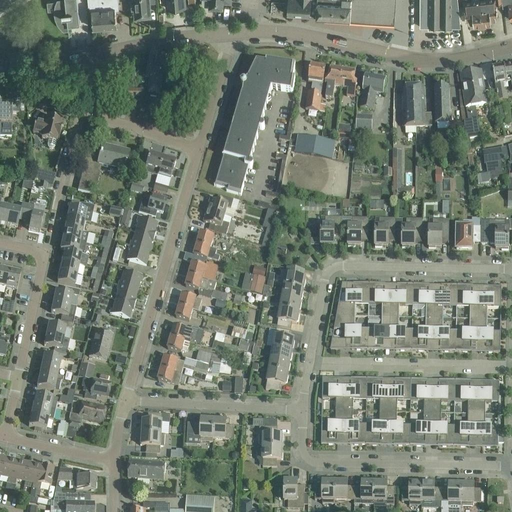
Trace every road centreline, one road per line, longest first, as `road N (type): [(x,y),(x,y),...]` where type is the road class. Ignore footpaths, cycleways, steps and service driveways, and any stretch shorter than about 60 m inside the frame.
road 1 (residential): [(309,367),(325,279),(335,266),(511,268)]
road 2 (tertiary): [(233,32),(299,34),(412,58),(511,45)]
road 3 (residential): [(126,400),(198,148)]
road 4 (residential): [(511,466),(316,462),(301,447),(301,410)]
road 5 (tertiary): [(0,75),(233,32)]
road 6 (residential): [(309,367),(511,370)]
road 7 (residential): [(301,410),(126,400)]
road 8 (residential): [(17,376),(45,252)]
road 9 (residential): [(198,148),(83,105)]
road 10 (residential): [(198,148),(233,32)]
